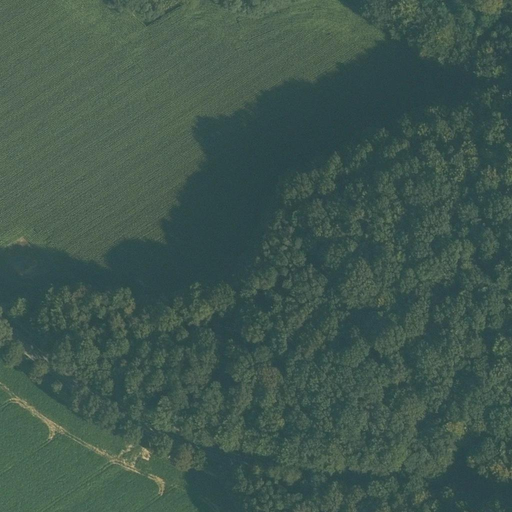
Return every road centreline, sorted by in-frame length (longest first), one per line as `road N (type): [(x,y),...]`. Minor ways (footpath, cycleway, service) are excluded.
road 1 (secondary): [(511,499),(227,456),(150,428),(0,321)]
road 2 (track): [(4,304),(215,301)]
